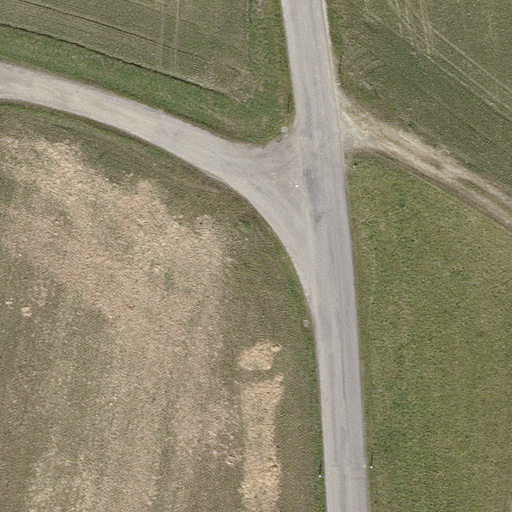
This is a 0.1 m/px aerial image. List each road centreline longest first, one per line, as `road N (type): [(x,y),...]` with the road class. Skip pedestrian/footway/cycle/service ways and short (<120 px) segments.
road 1 (tertiary): [(304,0),(328,174),(349,511)]
road 2 (track): [(328,174),(265,178),(137,118),(0,79)]
road 3 (track): [(323,137),(367,135),(414,146),(511,213)]
